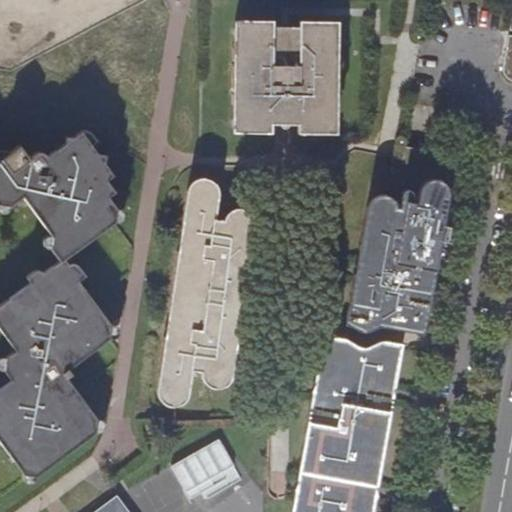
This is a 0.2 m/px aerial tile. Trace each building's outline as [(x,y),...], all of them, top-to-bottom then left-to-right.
[(257,129),(257,132),(269,133),(270,124),(277,124),(280,120),(283,120),(286,120),(288,121),(290,125),(296,125),(296,133),(311,133),(311,129),(316,129),(319,132),(323,133),(327,134),(332,133),(335,130),(337,126),(337,122),(337,118),(334,115),(332,113),(330,112),(330,105),(336,105),(337,50),(331,50),(331,43),(333,41),(336,37),(336,33),(335,27),(332,25),(329,23),(325,23),(321,23),(318,24),(316,27),(310,26),(310,20),(298,21),(298,35),(271,35),(271,20),(258,21),(259,24),(252,24),(249,22),(244,20),(239,20),(235,23),(233,26),(232,30),(232,33),(233,35),(236,39),(236,49),(231,49),(230,105),(235,106),(235,113),(232,118),(230,123),(231,127),(233,130),(236,133),(239,134),(243,135),(248,134),(253,129),(257,129)] [(506,75),(508,78),(511,80),(511,36),(509,35),(502,66),(503,71),(506,75)] [(0,494),(22,479),(24,472),(37,473),(93,434),(95,419),(67,379),(72,375),(68,369),(108,340),(111,327),(77,281),(84,276),(77,265),(68,264),(64,259),(113,222),(116,210),(108,197),(115,192),(105,180),(113,175),(103,162),(104,156),(98,155),(91,145),(96,141),(90,133),(84,131),(73,139),(66,138),(66,144),(45,158),(38,153),(28,156),(20,146),(11,152),(0,150),(0,203),(11,204),(22,197),(52,236),(50,247),(60,261),(44,273),(34,272),(26,278),(30,283),(0,305),(0,330),(16,351),(5,359),(3,373),(11,382),(0,389),(0,494)] [(188,396),(191,370),(204,374),(203,381),(206,385),(212,389),(217,389),(223,389),(227,387),(231,384),(236,351),(233,349),(232,346),(232,343),(234,340),(237,339),(248,265),(246,262),(245,259),(245,257),(247,254),(249,253),(254,225),(253,220),(250,215),(247,212),(242,210),(237,210),(232,212),(228,214),(224,217),(223,222),(213,219),(217,193),(216,186),(213,183),(208,178),(202,177),(196,178),(192,180),(188,185),(186,191),(156,389),(157,395),(159,401),(163,405),(167,408),(172,409),(178,408),(183,405),(186,402),(188,396)] [(353,277),(345,325),(365,334),(379,330),(423,337),(448,190),(446,185),(442,182),(437,180),(433,178),(429,179),(423,181),(420,185),(418,188),(416,197),(410,197),(411,192),(410,190),(408,189),(405,189),(403,190),(402,192),(398,208),(395,202),(392,199),(388,197),(384,195),(377,195),(373,197),(368,201),(365,207),(356,265),(359,269),(358,276),(353,277)] [(371,511),(402,346),(381,343),(363,348),(348,343),(323,337),(315,383),(317,384),(318,387),(318,390),(317,392),(314,394),(299,476),(302,479),(303,481),(303,484),(301,486),(297,488),(292,511),(371,511)] [(126,511),(115,497),(95,511),(126,511)]
